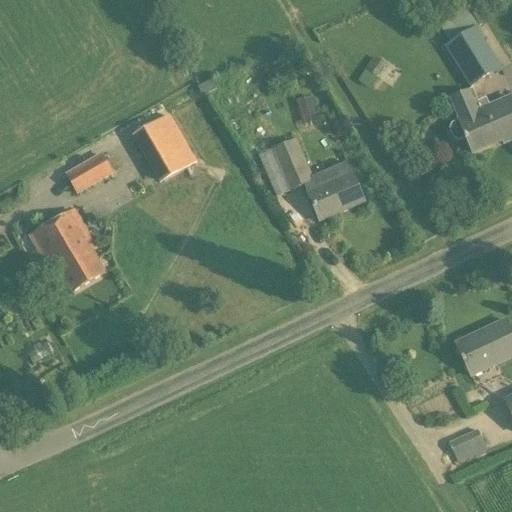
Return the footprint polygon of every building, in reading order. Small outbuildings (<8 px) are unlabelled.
[(472,4),(437,26),(448,44),(444,47),(470,91),(502,71),(476,29),(484,24),(472,4)] [(375,59),(366,72),(377,80),(386,67),(375,59)] [(212,82),(197,89),(203,100),(217,92),(212,82)] [(453,141),(458,142),(465,139),(472,155),(510,139),(511,141),(511,140),(511,98),(489,109),(486,101),(477,104),(472,91),(450,101),(459,122),(451,126),(449,131),(453,141)] [(303,127),(318,123),(311,98),(297,103),(303,127)] [(197,164),(169,117),(132,139),(159,187),(197,164)] [(349,174),(345,165),(313,178),(296,141),(258,157),(276,199),(305,186),(320,222),(364,204),(351,173),(349,174)] [(113,175),(101,154),(65,175),(77,196),(113,175)] [(95,249),(74,214),(38,234),(30,239),(58,285),(61,283),(69,297),(105,276),(91,251),(95,249)] [(511,359),(511,333),(507,323),(456,347),(471,378),(475,376),(498,366),(511,359)] [(511,396),(503,401),(511,421),(511,396)] [(477,432),(449,445),(458,464),(487,452),(485,449),(477,432)]
